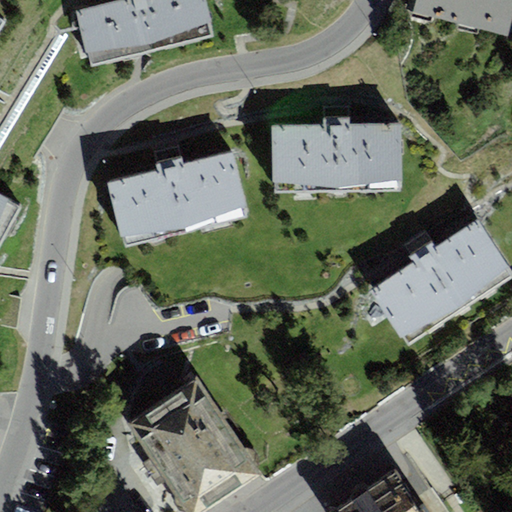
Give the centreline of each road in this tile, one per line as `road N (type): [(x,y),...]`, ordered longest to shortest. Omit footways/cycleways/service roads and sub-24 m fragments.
road 1 (residential): [(0,484),(37,377),(65,187),(87,141),(153,87),(315,47),(363,0)]
road 2 (tertiary): [(250,511),(511,334)]
